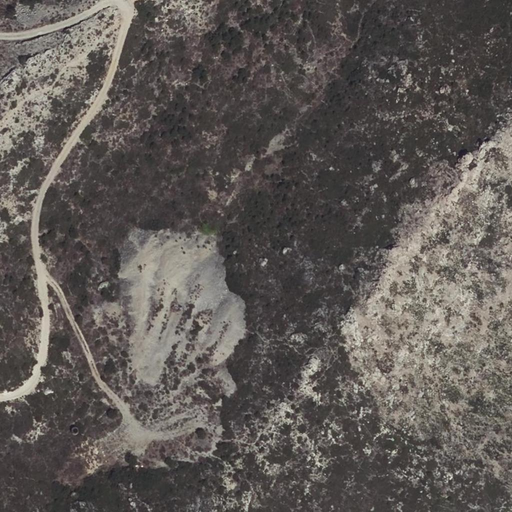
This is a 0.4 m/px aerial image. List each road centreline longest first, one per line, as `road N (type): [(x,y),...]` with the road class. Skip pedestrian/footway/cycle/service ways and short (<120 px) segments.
road 1 (track): [(0,397),(24,387),(39,357),(44,319),(31,232),(38,195),(98,98),(121,18),(110,0),(0,37)]
road 2 (track): [(36,263),(131,421)]
